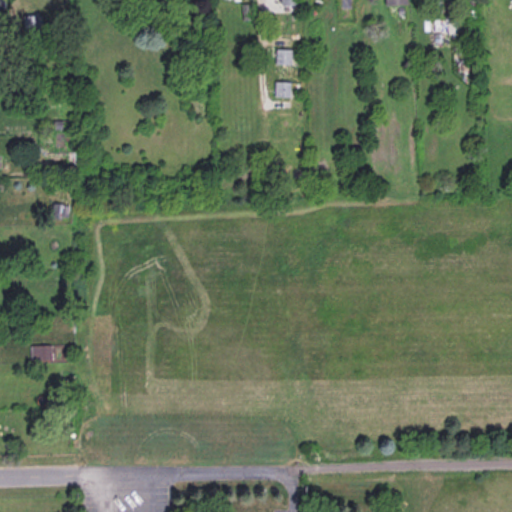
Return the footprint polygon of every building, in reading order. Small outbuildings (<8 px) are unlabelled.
[(22,15),(40,15),(40,33),(22,33),(22,15)] [(268,60),(269,42),(287,43),(286,62),(268,60)] [(268,77),(285,77),(285,94),(267,94),(268,77)] [(273,99),(291,99),(291,82),(273,82),(273,99)] [(51,120),(60,120),(60,128),(51,128),(51,120)] [(65,165),(74,165),(75,174),(65,175),(65,165)] [(50,203),(66,203),(66,219),(49,218),(50,203)] [(27,339),(48,339),(48,353),(27,353),(27,339)] [(51,346),(30,346),(30,361),(51,361),(51,346)]
